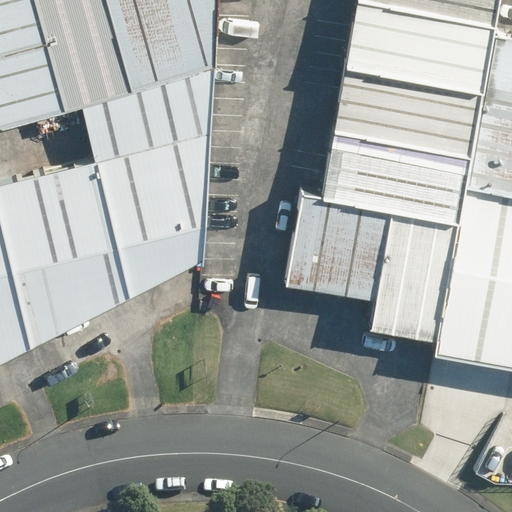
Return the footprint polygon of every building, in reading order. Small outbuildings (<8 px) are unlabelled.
[(0,0),(0,118),(80,96),(213,60),(216,0),(0,0)] [(457,212),(464,176),(493,23),(497,0),(359,0),(323,187),(457,212)] [(511,26),(493,23),(464,176),(511,185),(511,26)] [(94,157),(206,131),(213,60),(80,96),(94,157)] [(0,353),(197,257),(206,131),(94,157),(0,178),(0,353)] [(511,185),(464,176),(457,212),(435,331),(434,337),(511,352),(511,185)] [(435,331),(457,212),(323,187),(298,182),(281,273),(374,290),(368,318),(435,331)]
